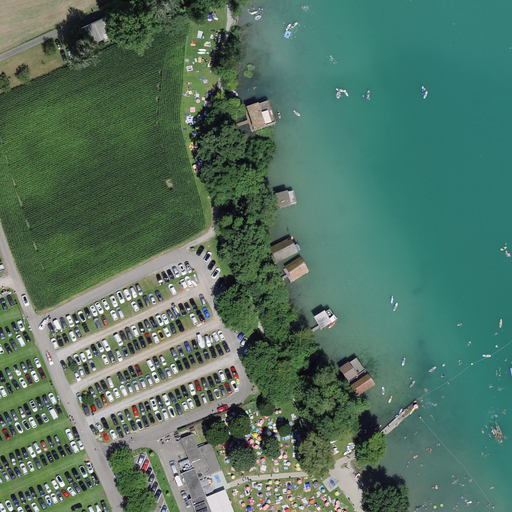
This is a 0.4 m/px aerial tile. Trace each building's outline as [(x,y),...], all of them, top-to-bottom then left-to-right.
[(108,16),(82,27),(86,35),(90,45),(116,33),(108,16)] [(277,125),(270,103),(246,111),(254,132),(277,125)] [(295,204),(293,193),(276,197),(279,208),(295,204)] [(298,252),(292,238),(270,248),(276,262),(298,252)] [(309,272),(301,258),(285,267),(294,281),(309,272)] [(337,321),(330,311),(315,320),(321,331),(337,321)] [(366,370),(357,357),(339,369),(348,382),(366,370)] [(375,385),(368,374),(351,386),(358,396),(375,385)] [(200,480),(222,471),(211,443),(199,448),(193,435),(181,440),(193,470),(196,469),(200,480)] [(189,500),(193,511),(212,511),(200,480),(196,469),(193,470),(182,475),(192,499),(189,500)]
